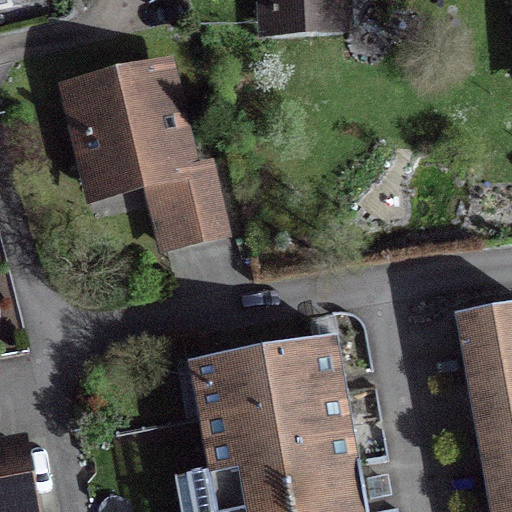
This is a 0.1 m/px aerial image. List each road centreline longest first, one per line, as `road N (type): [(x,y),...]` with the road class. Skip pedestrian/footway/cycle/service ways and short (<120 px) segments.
road 1 (residential): [(41,350),(511,272)]
road 2 (residential): [(41,350),(69,511)]
road 3 (residential): [(0,196),(41,350)]
